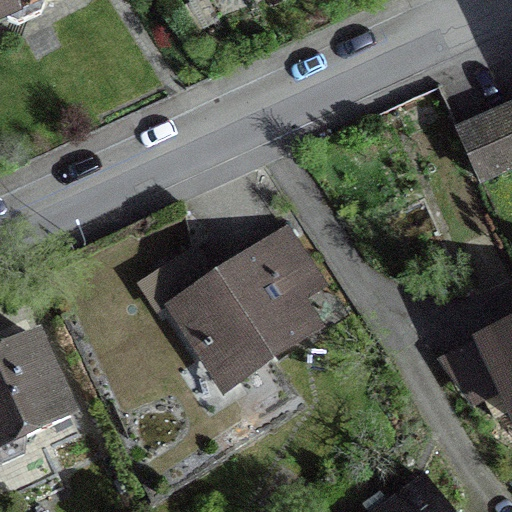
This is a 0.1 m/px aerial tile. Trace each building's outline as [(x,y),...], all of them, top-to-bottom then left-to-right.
[(48,0),(0,0),(0,21),(2,21),(3,25),(14,29),(37,19),(41,7),(39,4),(48,0)] [(511,109),(455,135),(478,186),(511,170),(511,109)] [(139,288),(156,314),(207,280),(189,254),(139,288)] [(232,381),(300,337),(281,309),(290,303),(260,257),(174,314),(203,359),(213,352),(232,381)] [(511,328),(443,361),(476,406),(500,395),(511,420),(511,328)] [(21,443),(67,422),(30,340),(0,354),(0,468),(20,459),(21,443)] [(382,511),(440,511),(420,484),(382,511)]
